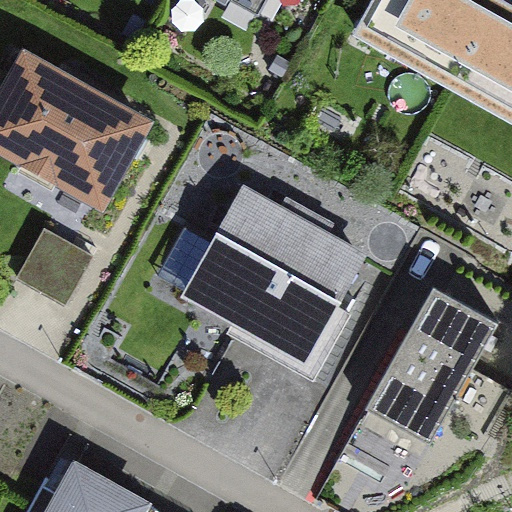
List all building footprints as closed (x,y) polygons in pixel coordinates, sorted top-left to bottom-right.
[(442,85),(489,0),(365,0),(347,33),(442,85)] [(511,11),(493,1),(442,89),(511,128),(511,11)] [(23,46),(0,86),(0,149),(101,207),(138,143),(152,119),(23,46)] [(367,246),(241,177),(182,283),(232,310),(224,326),(315,376),(354,306),(338,297),(367,246)] [(68,305),(95,257),(46,231),(20,279),(43,293),(68,305)] [(503,320),(439,283),(367,407),(431,444),(503,320)] [(75,457),(44,511),(148,511),(155,501),(75,457)]
